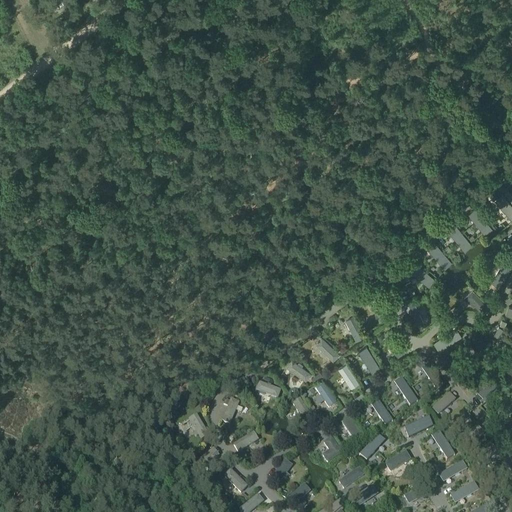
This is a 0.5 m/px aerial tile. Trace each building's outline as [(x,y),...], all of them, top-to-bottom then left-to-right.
[(53,0),(48,4),(52,10),(62,3),(64,6),(67,3),(65,1),(66,0),(53,0)] [(56,25),(49,30),(53,34),(59,29),(56,25)] [(502,194),(495,200),(496,201),(498,204),(501,208),(505,212),(504,213),(508,217),(511,222),(511,221),(511,206),(511,205),(506,199),(502,194)] [(475,208),(469,213),(473,219),(478,225),(477,225),(481,231),(485,235),(492,230),(488,224),(483,219),(479,213),(475,208)] [(454,224),(448,229),(453,235),(457,241),(456,241),(461,247),(464,251),(471,245),(467,240),(463,235),(458,229),(454,224)] [(434,242),(428,247),(429,248),(432,253),(437,258),(436,259),(440,264),(441,265),(444,269),(451,263),(447,258),(443,253),(438,247),(434,242)] [(414,262),(408,269),(411,271),(413,273),(419,278),(424,283),(428,287),(434,280),(429,275),(424,271),(419,266),(414,262)] [(493,279),(490,282),(497,286),(501,280),(506,274),(510,268),(504,263),(499,269),(495,275),(493,279)] [(471,290),(464,298),(469,302),(473,307),(475,305),(480,310),(482,312),(488,307),(482,301),(477,296),(471,290)] [(381,296),(373,298),(375,306),(377,313),(375,314),(376,319),(378,318),(379,322),(387,319),(385,312),(385,311),(383,304),(383,303),(382,299),(381,296)] [(413,301),(405,305),(408,312),(412,319),(415,326),(423,322),(419,315),(419,316),(416,308),(413,303),(413,301)] [(352,317),(345,320),(346,322),(349,327),(352,334),(356,341),(363,338),(359,331),(356,324),(352,317)] [(494,333),(493,334),(495,335),(500,338),(505,342),(506,342),(511,346),(511,347),(511,346),(511,335),(510,334),(504,331),(498,327),(494,333)] [(438,339),(433,343),(438,351),(442,348),(443,348),(443,347),(447,343),(448,343),(453,339),(459,336),(458,335),(455,330),(454,328),(449,332),(443,336),(438,339)] [(391,329),(383,334),(387,340),(391,346),(394,351),(398,357),(405,353),(405,352),(402,347),(398,341),(394,335),(391,329)] [(318,341),(315,344),(320,348),(324,352),(328,357),(332,361),(338,355),(334,351),(330,347),(325,342),(321,338),(319,340),(318,341)] [(365,345),(357,350),(359,353),(363,359),(364,359),(371,370),(378,365),(365,345)] [(454,359),(450,363),(457,370),(462,365),(461,364),(466,360),(467,359),(470,356),(474,352),(468,346),(464,350),(459,355),(454,359)] [(288,362),(285,366),(290,370),(295,373),(300,377),(305,380),(310,374),(305,370),(300,367),(295,363),(290,360),(288,362)] [(426,363),(419,368),(423,373),(427,379),(432,385),(431,385),(434,389),(442,384),(438,378),(434,373),(430,367),(426,363)] [(345,364),(339,369),(343,375),(344,376),(347,381),(351,388),(358,383),(353,377),(349,371),(345,364)] [(480,390),(475,395),(481,400),(482,402),(487,397),(492,392),(497,388),(502,383),(496,376),(491,381),(486,385),(480,390)] [(395,383),(394,384),(398,390),(402,396),(406,402),(409,407),(417,402),(413,397),(409,391),(405,385),(401,379),(401,380),(395,383)] [(258,383),(255,391),(262,393),(270,396),(277,399),(279,391),(272,389),(265,386),(258,383)] [(317,386),(315,388),(318,393),(321,396),(315,400),(319,406),(325,402),(325,403),(329,408),(335,403),(331,398),(328,393),(324,388),(321,383),(317,386)] [(437,404),(432,409),(438,415),(441,413),(443,411),(449,406),(454,401),(448,394),(443,399),(437,404)] [(299,399),(291,404),(295,410),(295,411),(299,417),(303,423),(311,419),(307,412),(303,406),(299,399)] [(377,399),(370,404),(374,410),(378,416),(382,422),(381,423),(384,426),(392,421),(388,415),(384,410),(380,405),(377,399)] [(500,411),(496,415),(501,420),(501,421),(506,416),(510,412),(511,410),(511,399),(509,402),(504,406),(500,411)] [(224,414),(221,421),(229,424),(232,417),(235,410),(238,404),(230,400),(229,402),(227,406),(224,414)] [(417,408),(423,412),(426,405),(420,402),(417,408)] [(452,421),(447,425),(452,432),(458,427),(464,422),(469,418),(463,411),(458,416),(452,421)] [(190,419),(188,420),(193,428),(191,430),(193,433),(195,432),(198,436),(200,440),(203,439),(208,436),(204,429),(200,422),(200,421),(196,415),(190,419)] [(349,419),(341,424),(342,424),(346,430),(350,436),(352,439),(355,443),(362,437),(358,431),(353,425),(349,419)] [(410,427),(404,429),(408,438),(409,437),(413,435),(419,433),(425,430),(430,427),(427,419),(421,422),(417,424),(415,424),(410,427)] [(467,437),(461,442),(467,449),(469,447),(472,444),(478,439),(484,434),(478,427),(472,432),(467,437)] [(439,433),(432,438),(435,443),(439,449),(443,454),(444,456),(443,456),(446,460),(448,459),(454,455),(450,449),(446,444),(442,438),(439,433)] [(239,442),(233,446),(237,453),(244,449),(250,445),(257,441),(252,434),(246,438),(239,442)] [(363,450),(359,455),(366,461),(371,456),(374,452),(379,447),(383,443),(382,441),(376,436),(372,441),(368,446),(363,450)] [(328,451),(322,456),(326,462),(327,463),(332,460),(336,457),(341,454),(337,448),(334,443),(330,438),(324,442),(323,443),(323,444),(328,451)] [(479,455),(473,459),(479,466),(482,464),(487,460),(491,456),(496,452),(494,449),(490,445),(485,450),(479,455)] [(200,460),(194,465),(196,467),(200,471),(201,470),(202,470),(205,467),(208,470),(214,465),(215,464),(212,461),(218,456),(212,450),(206,455),(200,460)] [(391,461),(385,465),(390,473),(397,469),(403,465),(409,460),(405,453),(398,457),(391,461)] [(272,475),(269,480),(277,486),(283,478),(284,479),(287,476),(286,475),(291,468),(292,467),(287,463),(284,461),(280,466),(277,470),(276,471),(272,475)] [(443,473),(438,476),(442,484),(444,484),(448,481),(454,478),(460,474),(461,474),(466,471),(462,462),(455,466),(449,469),(443,473)] [(494,472),(488,477),(494,484),(497,481),(499,479),(505,474),(511,468),(505,462),(499,467),(494,472)] [(345,478),(339,483),(343,489),(344,490),(350,485),(354,482),(357,480),(363,476),(358,469),(353,473),(352,473),(345,478)] [(229,472),(223,478),(224,478),(229,483),(234,488),(239,492),(240,494),(246,488),(240,482),(235,477),(229,472)] [(455,494),(450,497),(453,502),(454,505),(455,504),(459,502),(465,498),(467,498),(472,495),(473,494),(478,491),(474,484),(467,487),(461,491),(455,494)] [(404,497),(403,497),(404,498),(408,506),(414,503),(420,500),(426,497),(428,495),(432,493),(427,485),(421,488),(414,492),(408,495),(407,494),(404,496),(404,497)] [(292,495),(287,500),(293,506),(298,511),(304,506),(300,501),(305,497),(309,493),(303,487),(303,486),(297,490),(292,495)] [(355,499),(350,502),(350,504),(354,510),(359,506),(365,503),(371,499),(377,495),(376,494),(372,487),(366,491),(361,495),(355,499)] [(244,505),(238,510),(239,511),(250,511),(254,509),(257,507),(259,505),(262,503),(257,496),(251,500),(244,505)] [(474,511),(473,511),(493,511),(497,510),(493,501),(486,505),(480,508),(474,511)]
